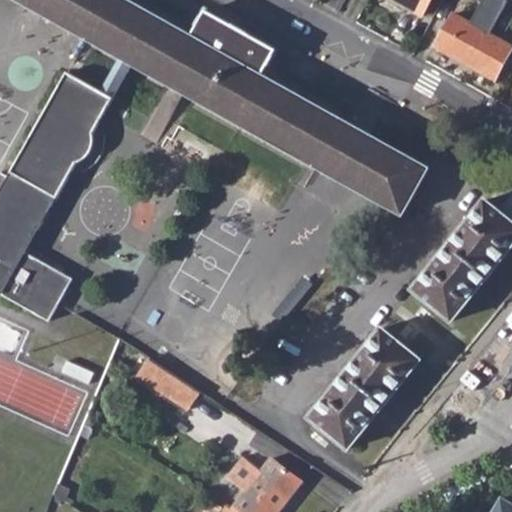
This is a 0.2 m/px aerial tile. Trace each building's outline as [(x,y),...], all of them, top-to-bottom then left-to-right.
[(19,0),(120,57),(134,64),(168,84),(315,166),(388,207),(404,215),(427,176),(430,170),(402,155),(264,78),(279,51),(207,11),(193,38),(181,31),(126,0),(19,0)] [(187,0),(167,0),(191,14),(181,31),(193,38),(207,11),(187,0)] [(393,0),(420,14),(427,0),(393,0)] [(511,46),(452,13),(435,46),(494,79),(511,46)] [(120,57),(101,92),(114,100),(134,64),(120,57)] [(114,100),(101,92),(68,74),(12,175),(13,175),(10,180),(0,175),(0,192),(1,193),(0,195),(0,295),(34,314),(32,319),(44,320),(51,324),(64,300),(74,292),(70,290),(74,281),(27,255),(57,200),(59,201),(79,163),(84,161),(89,156),(94,148),(97,138),(97,130),(114,100)] [(486,202),(415,291),(427,301),(423,306),(430,312),(434,307),(454,323),(511,250),(511,222),(508,219),(511,213),(504,207),(500,213),(486,202)] [(314,415),(311,419),(317,424),(323,428),(318,434),(326,441),(331,435),(335,438),(350,450),(422,362),(403,346),(407,340),(400,335),(395,340),(383,331),(314,415)] [(151,356),(139,375),(191,409),(204,389),(151,356)] [(255,427),(229,410),(221,422),(246,440),(255,427)] [(271,456),(233,505),(242,511),(278,511),(303,481),(271,456)] [(59,482),(55,492),(64,498),(70,487),(59,482)] [(496,511),(511,511),(511,505),(504,500),(496,511)]
